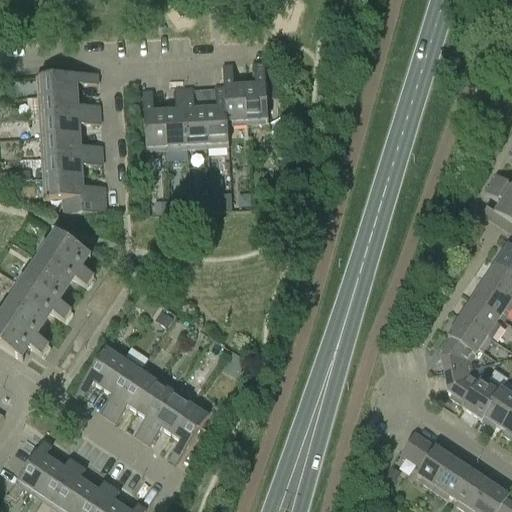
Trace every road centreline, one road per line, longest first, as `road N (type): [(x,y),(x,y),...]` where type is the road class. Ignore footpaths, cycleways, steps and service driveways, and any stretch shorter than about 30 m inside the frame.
road 1 (secondary): [(300,461),(444,0)]
road 2 (residential): [(165,494),(173,481),(32,391)]
road 3 (residential): [(263,56),(134,61),(105,54)]
road 4 (residential): [(105,54),(116,206)]
road 5 (residential): [(511,473),(400,400)]
